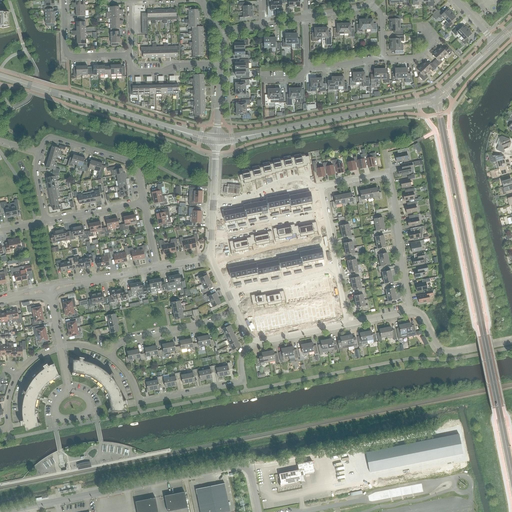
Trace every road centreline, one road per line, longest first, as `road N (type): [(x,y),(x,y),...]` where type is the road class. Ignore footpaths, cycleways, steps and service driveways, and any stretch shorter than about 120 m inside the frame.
road 1 (secondary): [(511,475),(436,102)]
road 2 (unclassified): [(258,511),(248,462),(2,511)]
road 3 (residential): [(253,339),(241,359),(243,381),(138,402),(108,356)]
road 4 (secondary): [(180,131),(0,76)]
road 5 (residential): [(143,201),(130,161),(52,137),(40,152)]
road 6 (residential): [(409,311),(387,173)]
road 7 (residential): [(108,356),(119,342),(236,310)]
road 8 (secondary): [(387,108),(255,134)]
road 9 (residential): [(409,311),(445,352),(511,341)]
